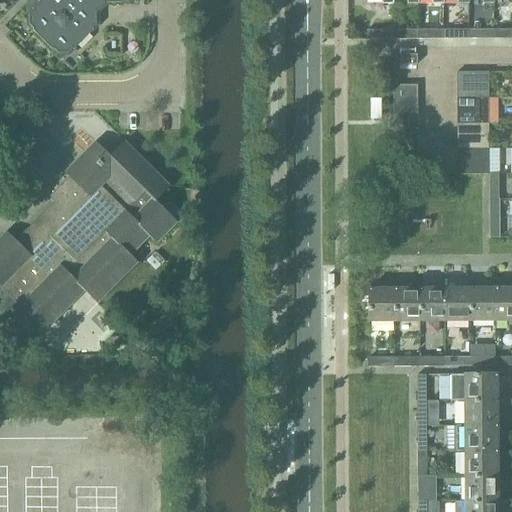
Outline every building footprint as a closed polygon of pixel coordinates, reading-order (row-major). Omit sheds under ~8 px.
[(104,5),(121,5),(121,3),(128,3),(131,0),(31,0),(38,6),(33,10),(35,11),(30,16),(30,26),(35,31),(33,33),(52,52),(53,51),(58,56),(68,56),(73,51),(74,52),(93,33),(92,31),(96,27),(96,17),(94,15),(104,5)] [(442,31),(442,40),(467,39),(467,30),(442,31)] [(467,30),(467,39),(493,39),(492,30),(467,30)] [(511,30),(492,30),(493,39),(511,39),(511,30)] [(392,40),(392,31),(366,31),(366,40),(392,40)] [(392,31),(392,40),(417,40),(417,31),(392,31)] [(417,31),(417,40),(442,40),(442,31),(417,31)] [(399,65),(415,65),(415,56),(399,56),(399,65)] [(487,73),(455,73),(455,99),(487,99),(487,73)] [(393,99),(416,99),(416,86),(392,86),(393,99)] [(416,99),(393,99),(393,112),(416,112),(416,99)] [(487,99),(455,99),(455,125),(488,124),(487,99)] [(416,112),(393,112),(393,125),(416,125),(416,112)] [(488,124),(455,125),(455,149),(488,149),(488,124)] [(416,125),(393,125),(393,138),(416,138),(416,125)] [(176,137),(176,185),(200,184),(200,136),(176,137)] [(416,138),(393,138),(393,150),(416,150),(416,138)] [(0,317),(4,322),(20,306),(43,330),(44,329),(43,328),(82,289),(95,303),(96,302),(95,301),(134,262),(135,263),(136,262),(128,254),(147,235),(155,243),(156,243),(155,242),(174,223),(175,224),(176,223),(154,201),(169,186),(124,141),(109,156),(95,141),(64,172),(68,176),(55,189),(60,194),(14,240),(5,231),(0,236),(0,286),(0,287),(0,317)] [(456,175),(458,175),(487,175),(488,175),(488,174),(488,149),(455,149),(456,175)] [(416,150),(393,150),(393,163),(416,163),(416,150)] [(416,163),(393,163),(393,175),(416,175),(416,163)] [(488,175),(487,175),(488,199),(497,199),(497,173),(488,174),(488,175)] [(497,199),(488,199),(488,225),(497,224),(497,199)] [(419,286),(419,289),(419,321),(443,321),(443,288),(423,288),(423,286),(419,286)] [(469,286),(469,288),(469,321),(494,321),(494,288),(473,288),(473,286),(469,286)] [(494,321),(509,321),(509,334),(511,334),(511,288),(499,288),(498,286),(494,286),(494,288),(494,321)] [(394,322),(393,289),(371,289),(371,287),(367,287),(367,322),(394,322)] [(419,321),(419,289),(397,289),(397,287),(393,287),(393,289),(394,322),(419,321)] [(443,287),(443,288),(443,321),(469,321),(469,288),(448,288),(448,287),(443,287)] [(444,367),(444,357),(419,358),(419,367),(444,367)] [(444,357),(444,367),(470,366),(470,357),(444,357)] [(470,357),(470,366),(495,366),(495,357),(470,357)] [(511,366),(511,357),(495,357),(495,366),(511,366)] [(394,367),(394,358),(368,358),(368,367),(394,367)] [(419,367),(419,358),(394,358),(394,367),(419,367)] [(498,374),(450,374),(450,401),(462,400),(495,400),(495,380),(499,380),(498,374)] [(416,400),(425,400),(425,375),(416,375),(416,400)] [(416,426),(426,426),(425,400),(416,400),(416,426)] [(499,400),(495,400),(462,400),(463,426),(495,426),(495,406),(499,406),(499,400)] [(416,451),(426,451),(426,426),(416,426),(416,451)] [(455,451),(463,451),(495,451),(495,430),(499,430),(499,426),(495,426),(463,426),(455,426),(455,451)] [(426,451),(416,451),(417,477),(426,477),(426,451)] [(499,451),(495,451),(463,451),(463,476),(496,476),(495,456),(499,456),(499,451)] [(463,501),(496,501),(496,481),(499,481),(499,476),(496,476),(463,476),(463,501)] [(426,477),(417,477),(417,501),(426,501),(426,477)] [(416,511),(426,511),(426,501),(417,501),(416,511)] [(453,511),(495,511),(496,506),(500,506),(500,501),(496,501),(463,501),(453,501),(453,511)]
